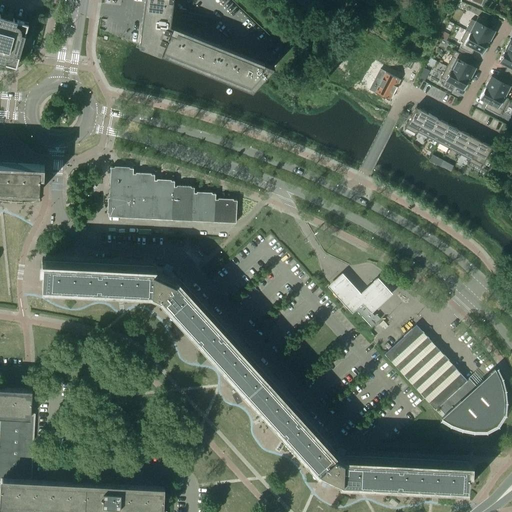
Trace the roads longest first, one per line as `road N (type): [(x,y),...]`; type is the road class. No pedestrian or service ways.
road 1 (tertiary): [(86,126),(182,152),(357,221),(467,294),(511,344)]
road 2 (tertiary): [(352,195),(264,158),(88,107)]
road 3 (residential): [(213,295),(174,253),(106,249),(70,231),(56,202),(56,158)]
road 4 (residential): [(213,295),(347,442),(366,444)]
road 5 (tertiary): [(511,313),(437,242),(352,195)]
